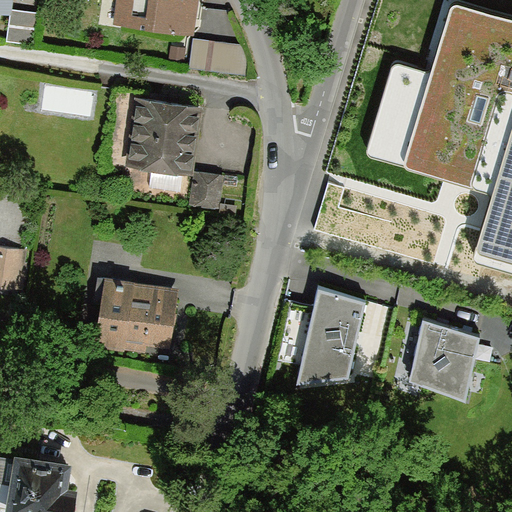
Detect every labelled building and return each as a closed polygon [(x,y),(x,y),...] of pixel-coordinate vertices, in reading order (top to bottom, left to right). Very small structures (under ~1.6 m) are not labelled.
[(0,0),(0,10),(9,12),(6,36),(33,40),(37,11),(11,7),(12,0),(0,0)] [(198,0),(116,0),(114,20),(194,32),(198,0)] [(511,22),(463,8),(441,81),(403,69),(381,143),(508,182),(487,253),(511,261),(511,22)] [(247,45),(195,37),(191,67),(242,75),(247,45)] [(202,103),(137,93),(127,163),(152,167),(149,185),(180,190),(183,172),(191,173),(202,103)] [(219,208),(223,171),(195,169),(191,205),(219,208)] [(35,192),(0,187),(0,282),(22,286),(35,192)] [(324,203),(320,221),(361,229),(360,235),(384,240),(389,216),(324,203)] [(170,343),(179,290),(106,278),(95,343),(125,348),(127,336),(170,343)] [(369,299),(322,285),(299,381),(351,375),(369,299)] [(483,334),(425,316),(410,378),(468,398),(483,334)] [(71,469),(0,457),(0,481),(14,483),(10,510),(1,509),(0,511),(72,511),(76,491),(67,490),(71,469)]
